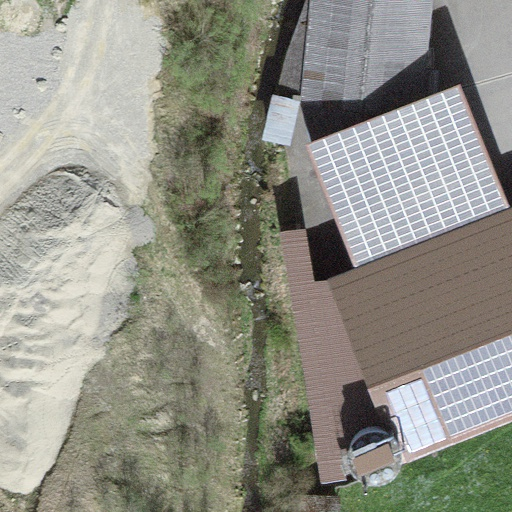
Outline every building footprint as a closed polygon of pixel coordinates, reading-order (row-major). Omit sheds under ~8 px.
[(338,96),(334,138),(416,106),(425,0),(306,0),(280,81),(312,94),(338,96)] [(443,95),(416,106),(334,138),(367,225),(477,182),(443,95)] [(298,222),(284,224),(323,475),(338,473),(298,222)] [(511,241),(355,302),(407,438),(511,397),(511,241)] [(354,427),(348,446),(357,463),(376,469),(394,460),(400,441),(391,423),(372,417),(354,427)] [(335,511),(335,495),(295,495),(295,511),(335,511)]
